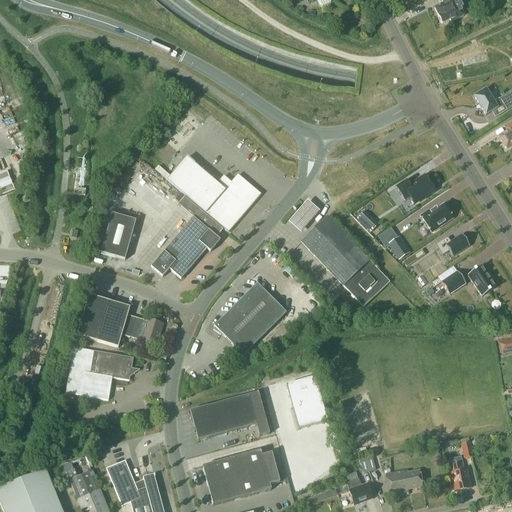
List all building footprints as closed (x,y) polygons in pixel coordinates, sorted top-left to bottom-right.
[(443,5),(434,9),(438,16),(438,18),(438,20),(439,23),(441,23),(442,25),(449,21),(451,23),(463,16),(460,10),(461,10),(460,8),(462,7),(460,2),(457,3),(456,0),(455,0),(446,0),(442,3),(443,5)] [(506,111),(499,99),(493,103),(485,90),(473,97),(485,116),(491,112),(495,118),(506,111)] [(503,148),(505,148),(506,149),(511,145),(511,122),(504,128),(506,133),(499,138),(502,143),(501,145),(503,148)] [(0,151),(0,172),(10,168),(3,151),(0,151)] [(227,233),(260,195),(237,176),(231,183),(223,176),(217,184),(186,158),(170,177),(158,166),(155,171),(227,233)] [(0,181),(10,178),(7,171),(0,174),(0,181)] [(406,181),(396,188),(404,200),(409,197),(414,204),(435,192),(425,176),(410,186),(406,181)] [(1,189),(3,195),(14,191),(12,185),(1,189)] [(308,200),(290,222),(295,227),(301,233),(320,210),(314,205),(308,200)] [(193,218),(216,238),(222,230),(199,211),(193,218)] [(422,222),(432,237),(433,236),(434,237),(439,234),(438,233),(452,223),(444,211),(437,216),(436,214),(431,218),(430,216),(422,222)] [(368,218),(363,213),(356,220),(361,225),(368,218)] [(125,261),(135,222),(112,215),(101,254),(125,261)] [(162,278),(166,274),(169,270),(181,280),(207,250),(210,253),(220,241),(216,238),(193,218),(150,269),(162,278)] [(390,283),(376,269),(327,218),(301,243),(363,308),(390,283)] [(447,238),(435,246),(442,256),(449,252),(452,258),(469,247),(462,235),(450,242),(447,238)] [(394,241),(388,246),(398,260),(407,254),(402,247),(399,249),(394,241)] [(410,266),(429,256),(426,250),(407,260),(410,266)] [(481,267),(467,276),(482,298),(496,288),(481,267)] [(457,272),(440,283),(449,296),(465,284),(457,272)] [(243,356),(286,313),(257,284),(214,327),(243,356)] [(305,287),(288,304),(291,308),(309,290),(305,287)] [(136,340),(140,326),(142,320),(127,316),(130,308),(88,296),(77,336),(118,348),(121,336),(130,338),(136,340)] [(147,328),(140,326),(136,340),(154,345),(157,337),(159,338),(163,325),(149,321),(147,328)] [(511,338),(498,342),(502,356),(511,353),(511,338)] [(139,371),(131,369),(133,359),(73,349),(65,394),(108,401),(112,379),(129,382),(130,377),(139,371)] [(155,354),(153,359),(165,363),(166,357),(155,354)] [(332,441),(316,383),(287,391),(303,449),(332,441)] [(193,426),(198,442),(256,426),(248,396),(207,407),(206,407),(189,412),(193,426)] [(464,460),(473,457),(468,438),(460,441),(461,445),(460,445),(464,460)] [(352,451),(353,456),(366,453),(365,448),(352,451)] [(260,452),(202,468),(213,507),(271,491),(270,486),(262,457),(260,452)] [(69,453),(60,457),(63,463),(72,460),(69,453)] [(279,483),(271,454),(262,457),(270,486),(279,483)] [(376,471),(372,457),(360,461),(363,474),(376,471)] [(461,464),(460,464),(459,458),(449,461),(450,465),(449,465),(450,467),(449,467),(451,475),(450,475),(454,492),(470,489),(466,471),(463,472),(461,464)] [(143,481),(135,485),(125,462),(106,470),(122,507),(130,504),(132,511),(163,511),(153,475),(143,478),(143,481)] [(62,511),(59,504),(45,471),(0,489),(0,505),(2,511),(62,511)] [(408,491),(422,487),(419,471),(408,474),(407,471),(385,475),(389,498),(408,493),(408,491)] [(69,481),(77,500),(81,511),(108,511),(92,472),(69,481)] [(354,506),(354,507),(372,500),(372,499),(367,485),(360,487),(358,480),(355,474),(344,477),(347,484),(335,488),(337,495),(349,491),(354,506)] [(331,490),(306,500),(308,507),(334,497),(331,490)]
